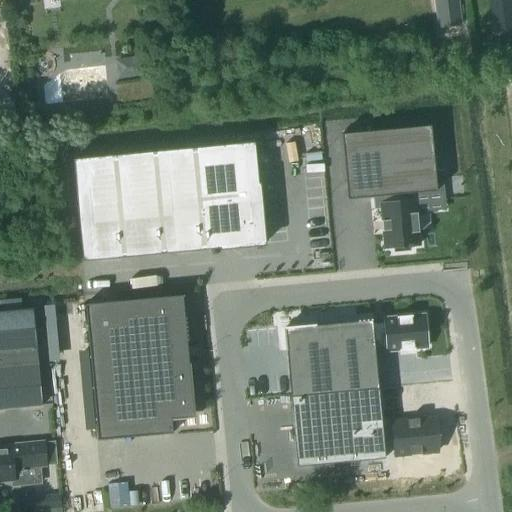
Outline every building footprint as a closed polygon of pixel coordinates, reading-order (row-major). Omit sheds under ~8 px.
[(460,25),(456,0),(434,0),(438,28),(460,25)] [(511,0),(488,0),(492,32),(511,30),(511,0)] [(141,57),(115,61),(118,80),(144,76),(141,57)] [(431,127),(341,135),(346,194),(347,199),(346,199),(346,201),(372,198),(414,194),(436,192),(431,127)] [(263,245),(258,188),(260,188),(260,183),(258,184),(254,143),(73,160),(82,262),(219,249),(219,251),(223,251),(223,249),(263,245)] [(414,194),(372,198),(373,211),(381,210),(384,249),(407,247),(407,248),(412,248),(412,246),(418,246),(414,194)] [(110,322),(87,324),(97,435),(193,426),(180,290),(107,298),(110,322)] [(32,308),(0,310),(0,411),(41,407),(32,308)] [(427,349),(424,317),(384,320),(387,352),(427,349)] [(378,390),(371,322),(284,330),(290,398),(378,390)] [(378,390),(290,398),(297,467),(384,459),(378,390)] [(435,455),(432,417),(386,421),(390,459),(435,455)] [(8,451),(0,451),(0,482),(12,482),(11,471),(44,467),(42,444),(8,447),(8,451)] [(59,496),(33,499),(34,511),(41,511),(60,511),(59,496)]
